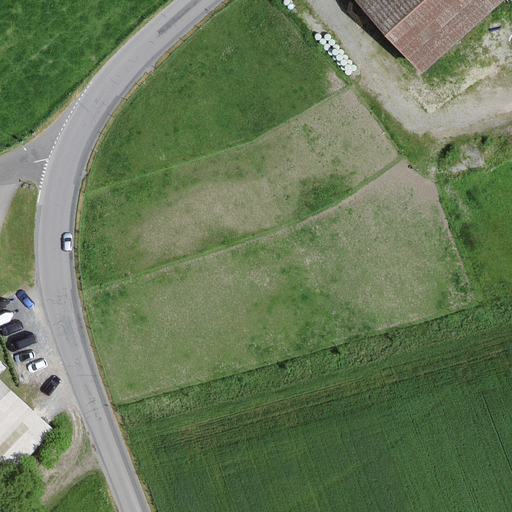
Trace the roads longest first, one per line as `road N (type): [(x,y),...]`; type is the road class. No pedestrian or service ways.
road 1 (unclassified): [(135,511),(61,302),(56,205),(67,161)]
road 2 (unclassified): [(67,161),(128,63),(200,0)]
